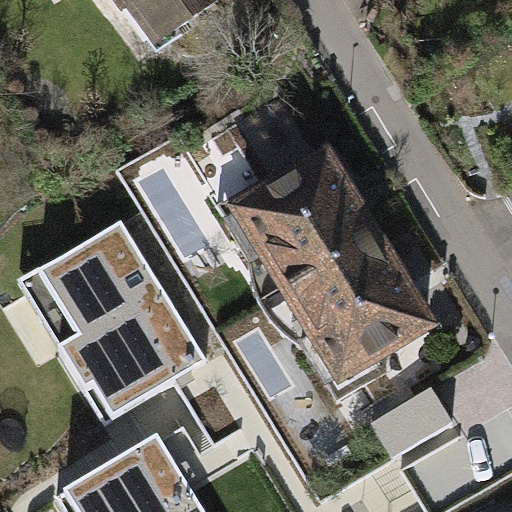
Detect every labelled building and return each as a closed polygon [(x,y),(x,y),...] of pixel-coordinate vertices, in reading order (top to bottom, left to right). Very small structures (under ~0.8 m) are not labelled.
[(210,2),(209,0),(66,0),(106,65),(210,2)] [(402,0),(407,9),(423,0),(402,0)] [(330,158),(241,215),(294,298),(383,241),(330,158)] [(120,217),(22,275),(108,420),(206,362),(120,217)] [(173,291),(190,280),(155,226),(138,237),(173,291)] [(438,329),(383,241),(294,298),(346,386),(438,329)] [(204,511),(156,431),(58,489),(71,511),(204,511)]
